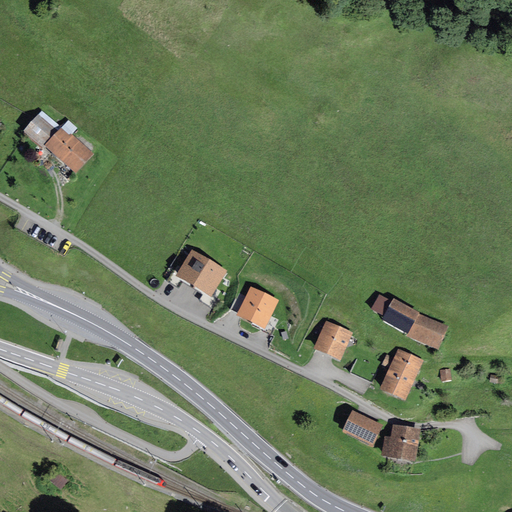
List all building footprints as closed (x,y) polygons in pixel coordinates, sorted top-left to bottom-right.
[(59,132),(39,116),(24,135),(43,151),(45,149),(59,132)] [(68,121),(61,130),(70,137),(71,136),(77,129),(68,121)] [(70,137),(61,130),(59,132),(45,149),(75,177),(94,156),(71,136),(70,137)] [(182,278),(194,285),(209,259),(192,249),(181,267),(177,264),(167,281),(177,287),(182,278)] [(228,271),(209,259),(194,285),(204,291),(198,301),(211,308),(221,291),(217,289),(228,271)] [(279,300),(251,286),(246,296),(238,313),(237,315),(252,322),(265,329),(271,316),(279,300)] [(238,313),(246,296),(238,292),(229,309),(238,313)] [(392,301),(379,295),(371,309),(384,315),(381,320),(407,335),(406,336),(438,349),(448,326),(419,313),(419,312),(393,298),(392,301)] [(278,320),(271,316),(265,329),(252,322),(251,326),(271,335),(278,320)] [(353,332),(326,320),(314,348),(341,360),(353,332)] [(423,360),(398,349),(394,357),(387,354),(382,364),(390,368),(380,388),(405,399),(423,360)] [(378,369),(356,359),(350,372),(372,382),(378,369)] [(450,369),(440,370),(441,381),(451,380),(450,369)] [(491,375),(490,382),(502,384),(503,381),(498,380),(499,376),(491,375)] [(383,424),(352,410),(342,431),(373,445),(383,424)] [(391,437),(385,435),(381,455),(415,461),(421,429),(393,425),(391,437)] [(59,489),(67,481),(56,470),(48,479),(59,489)]
